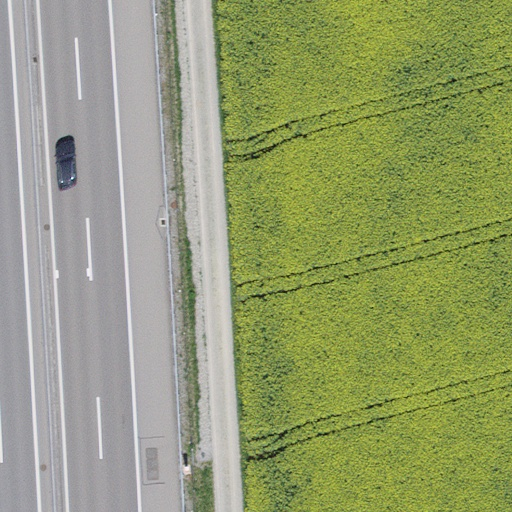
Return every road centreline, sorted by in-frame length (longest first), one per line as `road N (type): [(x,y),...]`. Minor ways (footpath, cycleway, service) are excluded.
road 1 (track): [(229,511),(196,0)]
road 2 (motorway): [(103,511),(73,0)]
